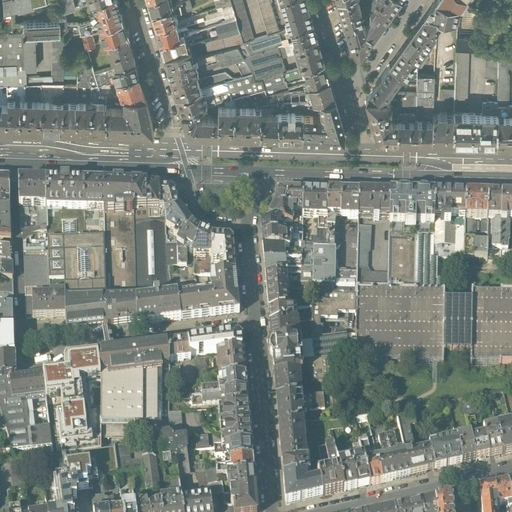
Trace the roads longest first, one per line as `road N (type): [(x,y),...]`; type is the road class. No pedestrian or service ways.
road 1 (unknown): [(103,356),(106,423),(150,419),(143,371),(119,374),(116,351)]
road 2 (residential): [(255,325),(59,347)]
road 3 (residential): [(255,325),(272,511)]
road 4 (primary): [(363,153),(179,147)]
road 5 (primary): [(266,172),(409,175),(423,162)]
road 6 (residential): [(266,172),(247,225),(255,325)]
road 7 (residential): [(134,0),(179,147)]
road 8 (primary): [(0,154),(152,156)]
road 9 (residential): [(466,477),(328,511)]
